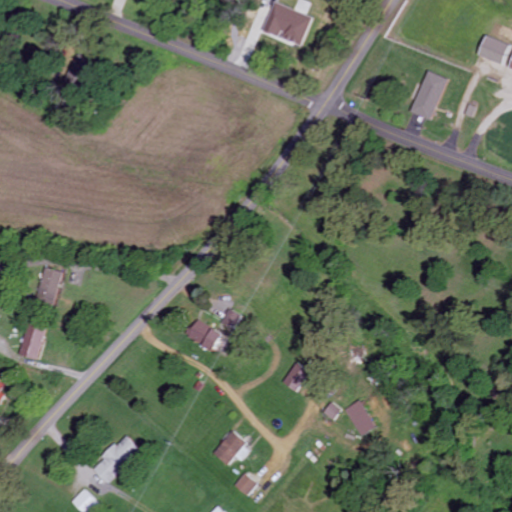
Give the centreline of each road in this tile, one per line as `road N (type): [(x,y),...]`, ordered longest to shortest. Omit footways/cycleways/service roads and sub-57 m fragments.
road 1 (secondary): [(0,478),(200,261),(326,103),(394,0)]
road 2 (residential): [(72,0),(511,175)]
